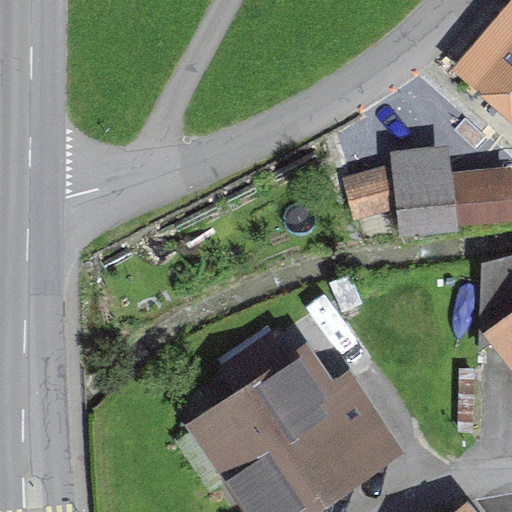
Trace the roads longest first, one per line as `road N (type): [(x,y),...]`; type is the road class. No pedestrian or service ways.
road 1 (unclassified): [(469,0),(448,28),(286,136),(110,208)]
road 2 (secondary): [(29,279),(33,0)]
road 3 (residential): [(222,0),(110,208)]
road 4 (secondary): [(33,511),(27,334)]
road 5 (residential): [(110,208),(27,334)]
